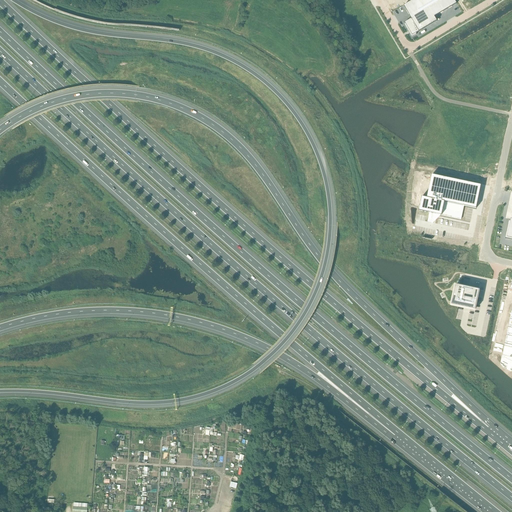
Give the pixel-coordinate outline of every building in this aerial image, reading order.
[(454,0),(413,0),(404,6),(411,19),(404,23),(412,36),(437,21),(434,17),(457,4),(454,0)] [(511,83),(511,37),(505,36),(464,78),(486,83),(487,78),(511,83)] [(419,208),(419,211),(430,213),(429,222),(432,223),(434,214),(441,216),(461,220),(464,206),(476,209),(481,185),(432,175),(427,198),(422,197),(419,208)] [(455,285),(451,305),(458,307),(474,310),(479,290),(462,287),(455,285)] [(511,308),(511,309),(502,355),(510,357),(509,362),(511,362),(511,308)]
